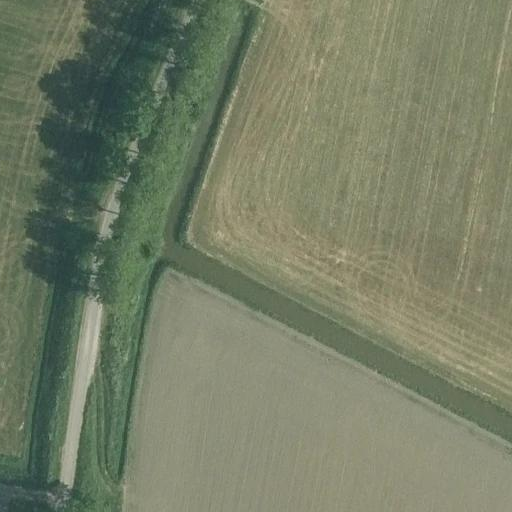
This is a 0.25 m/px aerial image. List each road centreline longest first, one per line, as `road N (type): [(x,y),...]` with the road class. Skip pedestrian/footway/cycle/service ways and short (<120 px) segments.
road 1 (unclassified): [(63,511),(111,216),(200,0)]
road 2 (track): [(134,497),(115,499),(104,489),(99,365),(84,359)]
